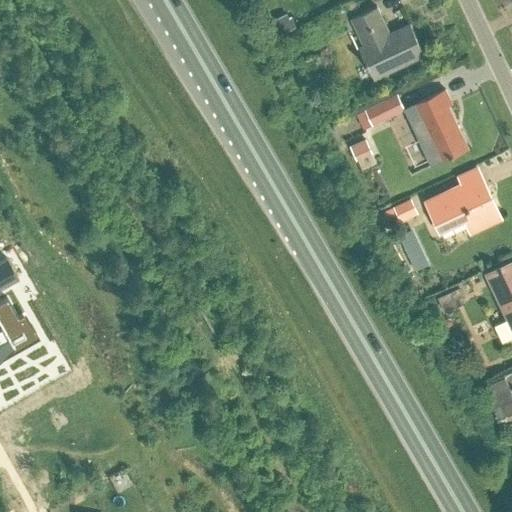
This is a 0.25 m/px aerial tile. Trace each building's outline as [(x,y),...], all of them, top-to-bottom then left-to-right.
[(410,21),(389,31),(377,4),(352,16),(364,43),(360,45),(374,76),(424,52),(410,21)] [(416,103),(442,159),(467,147),(448,104),(452,103),(446,89),(416,103)] [(397,95),(365,110),(372,126),(404,111),(397,95)] [(372,153),(365,137),(349,145),(356,160),(372,153)] [(439,227),(464,216),(470,228),(500,214),(486,184),(467,193),(462,182),(426,199),(439,227)] [(388,209),(395,224),(420,212),(413,197),(388,209)] [(398,234),(403,242),(417,235),(413,227),(398,234)] [(5,255),(0,258),(0,286),(18,276),(5,255)] [(511,259),(486,272),(511,327),(511,259)] [(464,298),(458,286),(438,295),(444,307),(464,298)] [(7,296),(0,299),(0,352),(13,346),(4,331),(21,322),(17,315),(7,296)] [(483,384),(492,405),(502,425),(511,420),(511,389),(505,373),(483,384)]
